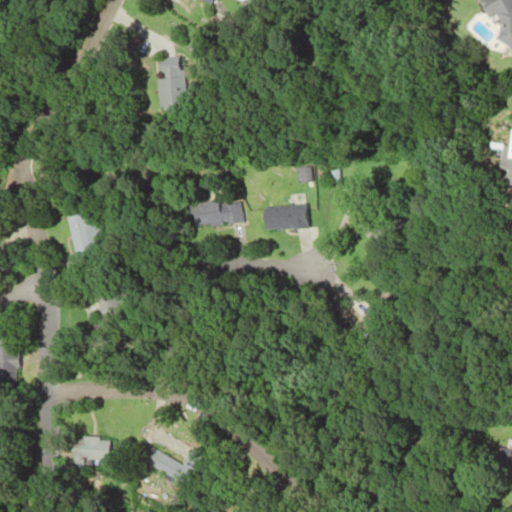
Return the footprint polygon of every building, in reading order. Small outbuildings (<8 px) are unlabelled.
[(511,0),(474,0),(484,18),(489,16),(506,49),(511,45),(511,0)] [(155,110),(181,110),(179,59),(153,59),(155,110)] [(293,167),(293,180),(306,180),(306,166),(293,167)] [(235,201),(185,202),(185,224),(235,223),(235,201)] [(257,204),(257,229),(301,229),(301,204),(257,204)] [(375,242),(387,226),(363,208),(351,225),(375,242)] [(97,259),(88,212),(64,216),(73,263),(97,259)] [(95,335),(106,335),(106,299),(95,299),(95,335)] [(0,381),(15,381),(15,335),(0,335),(0,381)] [(70,437),(69,460),(105,461),(106,438),(70,437)] [(511,439),(502,439),(500,467),(511,468),(511,439)] [(169,477),(176,463),(144,446),(137,460),(169,477)]
